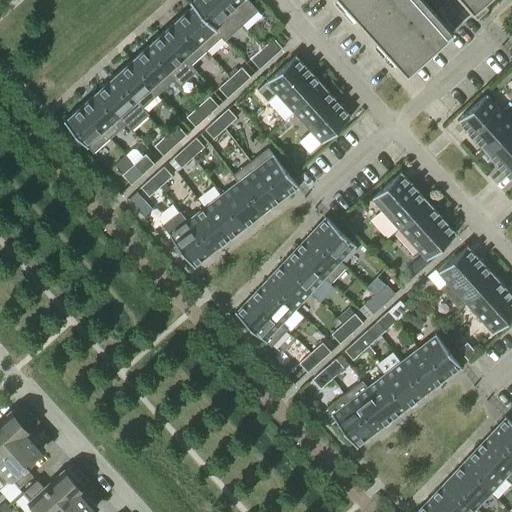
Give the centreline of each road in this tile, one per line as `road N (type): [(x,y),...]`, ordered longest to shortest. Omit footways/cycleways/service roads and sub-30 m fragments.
road 1 (residential): [(511,260),(276,0)]
road 2 (residential): [(0,360),(137,511)]
